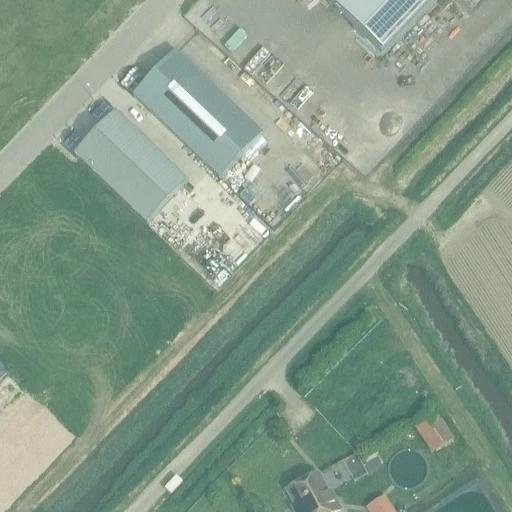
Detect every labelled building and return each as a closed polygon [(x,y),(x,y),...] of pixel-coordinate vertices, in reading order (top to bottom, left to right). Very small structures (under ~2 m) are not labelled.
[(324,0),(380,53),(430,0),(469,0),(471,1),(472,0),(324,0)] [(220,181),(262,137),(174,54),(133,98),(220,181)] [(116,115),(75,158),(146,227),(188,184),(116,115)] [(0,250),(133,378),(157,352),(17,218),(0,236),(0,250)] [(0,311),(0,361),(77,436),(102,410),(0,311)] [(433,411),(415,423),(435,453),(453,441),(433,411)] [(333,505),(317,476),(287,492),(297,511),(339,511),(340,511),(335,503),(333,505)] [(391,511),(384,500),(369,509),(371,511),(391,511)]
